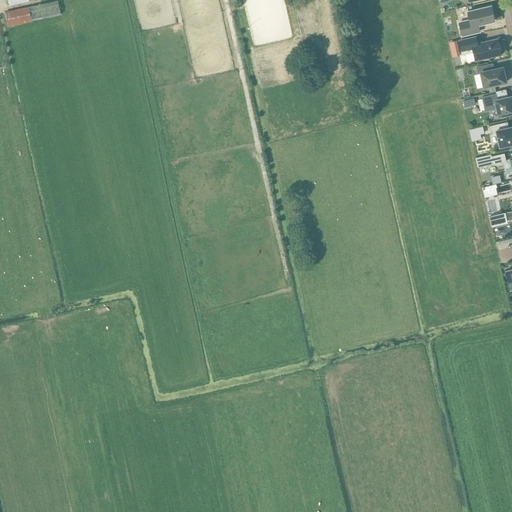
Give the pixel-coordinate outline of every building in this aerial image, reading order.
[(59,2),(6,9),(8,24),(61,17),(59,2)] [(467,12),(469,21),(459,23),(462,36),(479,32),(478,25),(494,21),(490,7),(470,11),(467,12)] [(473,53),(475,61),(500,55),(500,52),(502,51),(500,43),(498,43),(497,40),(477,44),(475,38),(459,41),(462,55),(473,53)] [(480,74),(484,88),(506,83),(505,79),(506,78),(504,72),(503,72),(502,68),(489,71),(488,65),(476,68),(478,74),(480,74)] [(497,109),(499,117),(511,113),(511,101),(511,97),(498,100),(496,94),(482,98),(485,111),(497,109)] [(496,132),(499,148),(511,144),(511,127),(509,128),(507,122),(488,127),(490,133),(496,132)] [(483,126),(469,130),(471,140),(485,137),(483,126)] [(478,168),(505,162),(504,154),(491,157),(490,155),(475,158),(478,168)] [(496,185),(482,187),(484,197),(498,195),(496,185)] [(226,316),(226,313),(226,311),(224,309),(223,307),(220,305),(218,305),(214,304),(213,305),(210,306),(207,308),(205,310),(204,312),(204,316),(204,318),(205,320),(205,321),(207,324),(210,326),(213,327),(215,327),(219,326),(221,325),(223,324),(225,322),(226,320),(226,316)] [(256,347),(255,343),(254,340),(252,336),(250,333),(246,330),(243,328),(240,327),(236,326),(232,326),(229,327),(225,329),(222,331),(219,334),(217,337),(215,342),(214,346),(214,350),(215,354),(217,358),(220,361),(223,364),(227,366),(231,367),(234,368),(238,367),(243,366),(246,365),(249,362),(252,359),(254,355),(255,351),(256,347)]
